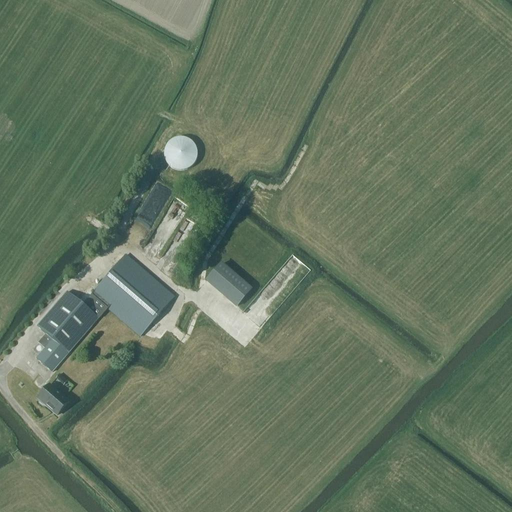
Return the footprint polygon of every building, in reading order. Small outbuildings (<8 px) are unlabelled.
[(182,172),(185,171),(188,170),(191,168),(193,166),(194,164),(196,162),(197,159),(197,157),(197,154),(197,151),(196,149),(195,146),(193,144),(191,142),(189,141),(187,140),(184,139),(182,139),(179,139),(176,139),(174,140),(171,141),(169,143),(167,144),(166,147),(165,149),(164,151),(164,154),(164,157),(164,159),(165,162),(166,164),(168,166),(170,168),(172,170),(174,171),(177,171),(180,172),(182,172)] [(174,214),(178,208),(172,204),(166,214),(164,213),(156,228),(160,230),(164,223),(174,229),(180,217),(174,214)] [(272,278),(287,288),(284,291),(290,295),(309,270),(288,255),(272,278)] [(102,305),(140,337),(174,298),(125,256),(82,306),(67,292),(37,327),(45,335),(38,343),(44,349),(36,359),(51,373),(91,327),(98,319),(94,315),(102,305)] [(229,308),(245,290),(215,263),(198,281),(229,308)] [(37,399),(38,400),(38,402),(42,406),(45,405),(57,416),(69,402),(49,385),(37,399)]
